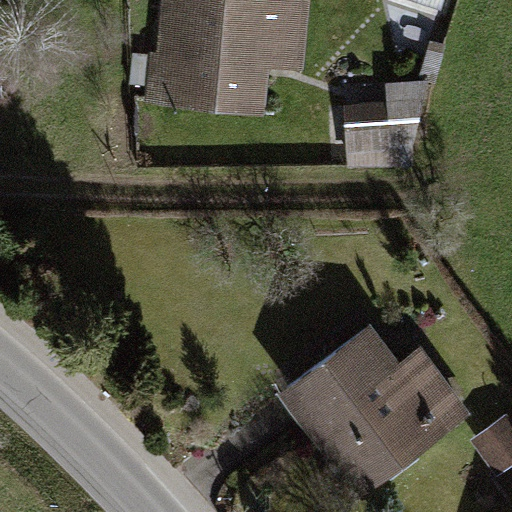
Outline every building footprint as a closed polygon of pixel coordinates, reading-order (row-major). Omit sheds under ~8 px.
[(311,0),(162,0),(157,52),(151,51),(146,98),(267,110),(271,63),(305,67),(311,0)] [(432,40),(420,79),(430,79),(429,83),(436,85),(448,45),(432,40)] [(389,99),(348,103),(349,165),(414,165),(413,144),(429,83),(430,79),(420,79),(388,80),(389,99)] [(368,319),(276,389),(357,495),(469,410),(416,341),(396,356),(368,319)] [(511,419),(508,413),(471,439),(495,474),(511,462),(511,419)]
